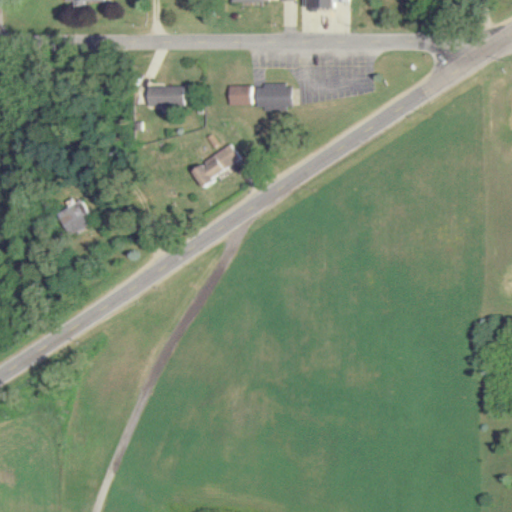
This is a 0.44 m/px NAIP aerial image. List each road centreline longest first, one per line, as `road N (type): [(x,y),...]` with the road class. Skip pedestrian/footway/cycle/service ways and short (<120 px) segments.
road 1 (tertiary): [(0,382),(511,40)]
road 2 (residential): [(0,49),(511,47)]
